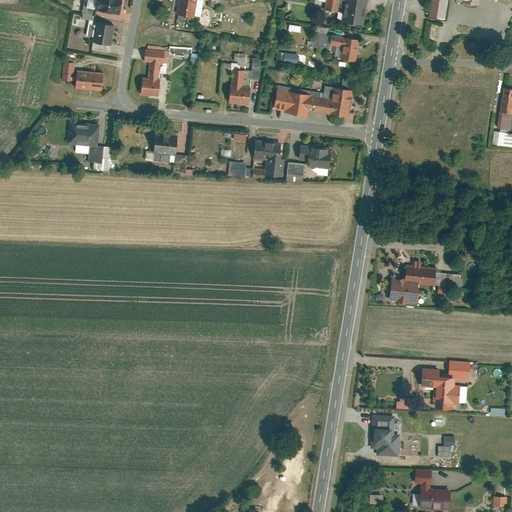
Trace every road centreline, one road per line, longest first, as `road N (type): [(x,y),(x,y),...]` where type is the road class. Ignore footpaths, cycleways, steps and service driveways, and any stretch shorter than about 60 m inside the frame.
road 1 (secondary): [(318,511),(377,137)]
road 2 (residential): [(119,109),(377,137)]
road 3 (residential): [(389,58),(511,66)]
